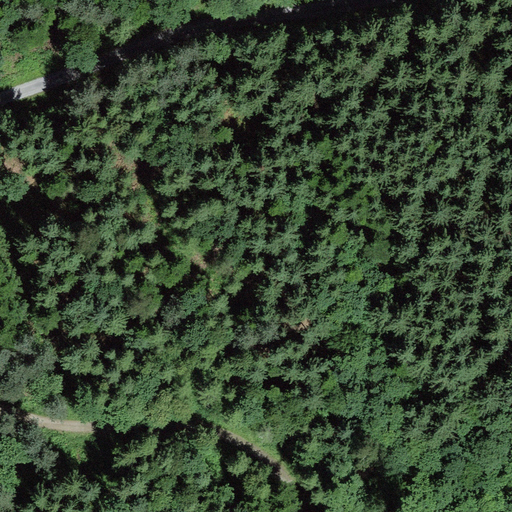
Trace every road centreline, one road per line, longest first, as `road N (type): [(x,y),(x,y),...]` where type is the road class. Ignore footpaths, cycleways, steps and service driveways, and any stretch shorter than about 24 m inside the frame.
road 1 (track): [(357,0),(212,27),(0,100)]
road 2 (track): [(290,511),(280,486),(216,436),(48,430),(0,410)]
